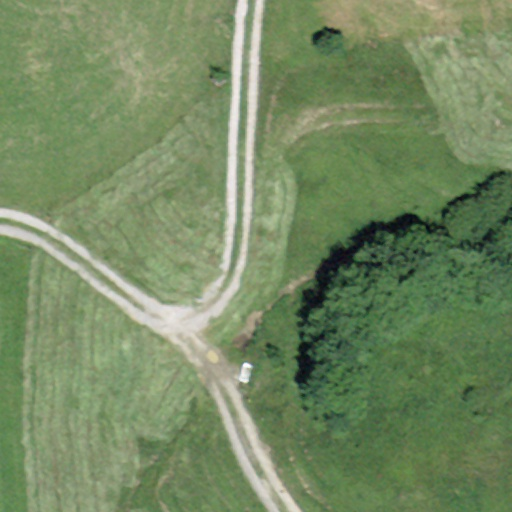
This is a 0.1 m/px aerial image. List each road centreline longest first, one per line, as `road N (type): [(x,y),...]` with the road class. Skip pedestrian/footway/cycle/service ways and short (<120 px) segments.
road 1 (track): [(0,218),(34,227),(213,359),(289,511)]
road 2 (track): [(171,329),(212,302),(235,271),(252,0)]
